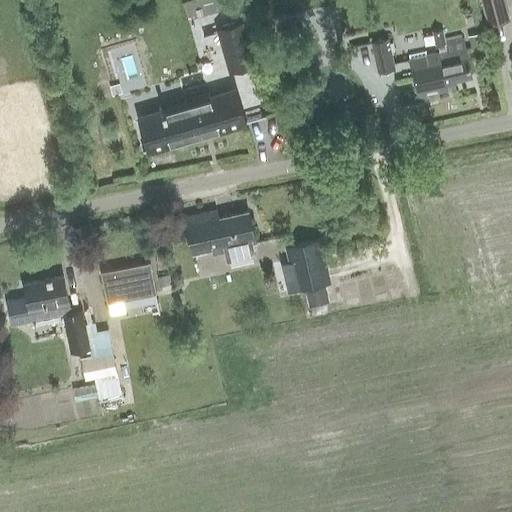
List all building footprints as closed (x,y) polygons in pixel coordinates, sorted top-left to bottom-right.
[(191,18),(223,10),(220,0),(198,0),(187,3),(191,18)] [(507,19),(502,0),(479,0),(486,25),(507,19)] [(297,67),(285,15),(274,18),(285,70),(297,67)] [(255,65),(244,26),(242,21),(216,28),(229,73),(255,65)] [(426,54),(426,52),(409,56),(419,96),(426,95),(426,92),(435,90),(437,92),(455,88),(453,79),(471,75),(465,52),(462,38),(446,42),(443,29),(432,31),(435,47),(438,47),(438,51),(426,54)] [(378,73),(395,69),(392,52),(395,51),(393,43),(390,43),(389,38),(371,42),(378,73)] [(118,83),(109,85),(112,95),(121,92),(118,83)] [(247,125),(236,86),(136,115),(147,154),(247,125)] [(218,218),(217,210),(185,217),(193,252),(211,248),(213,255),(225,252),(227,261),(255,255),(252,242),(255,242),(248,211),(218,218)] [(301,289),(330,282),(320,239),(285,247),(289,262),(295,261),(301,289)] [(155,261),(108,270),(114,302),(161,293),(155,261)] [(63,275),(24,283),(26,296),(7,300),(11,324),(63,314),(71,353),(90,349),(82,309),(70,312),(68,301),(63,275)] [(104,396),(140,390),(134,355),(110,360),(109,352),(78,357),(82,379),(100,376),(104,396)]
